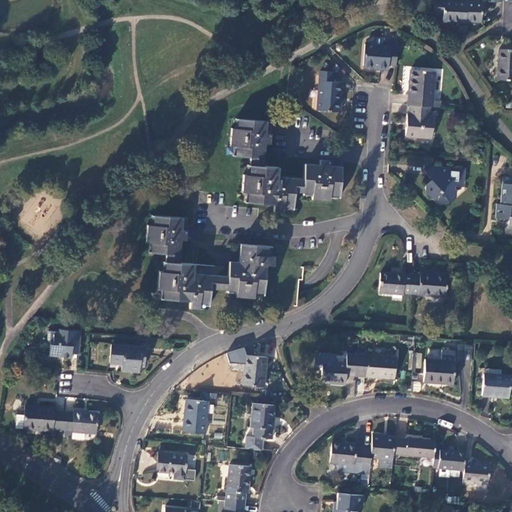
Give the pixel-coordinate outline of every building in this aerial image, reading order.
[(466,2),(433,1),(433,14),(443,14),(443,22),(466,23),(466,21),(481,22),(482,1),(466,1),(466,2)] [(384,38),(374,37),(368,41),(367,43),(365,43),(363,67),(380,68),(380,70),(388,70),(388,65),(396,66),(397,48),(390,47),(390,46),(383,45),(384,38)] [(511,50),(498,50),(497,81),(511,81),(511,50)] [(317,110),(339,112),(342,82),(332,81),(333,71),(320,70),(317,110)] [(435,72),(410,70),(408,105),(410,105),(430,107),(433,107),(435,72)] [(430,107),(410,105),(409,116),(407,116),(405,137),(431,139),(433,118),(429,118),(430,107)] [(272,122),(240,119),(239,128),(235,128),(231,127),(230,146),(234,146),(238,146),(237,155),(250,157),(249,165),(252,166),(251,175),(246,174),(242,174),(241,192),(245,192),(250,192),(249,201),(275,204),(274,211),(283,212),(284,208),(284,203),(293,204),(294,192),(303,193),(303,189),(312,190),(312,195),(311,199),(330,200),(330,196),(330,192),(339,192),(342,161),(330,160),(320,160),(319,164),(305,163),(304,178),(278,176),(278,167),(263,166),(265,143),(270,144),(272,122)] [(437,167),(427,166),(427,173),(432,179),(431,180),(436,180),(437,167)] [(464,169),(437,167),(436,180),(431,180),(426,185),(425,194),(428,194),(432,198),(440,191),(449,200),(455,195),(455,191),(453,189),(453,185),(463,186),(464,169)] [(494,216),(508,218),(507,224),(511,224),(511,184),(502,183),(499,204),(496,203),(494,216)] [(188,218),(156,216),(155,225),(151,225),(147,224),(145,242),(149,242),(154,243),(153,252),(165,253),(165,262),(167,262),(167,271),(162,271),(158,271),(157,288),(161,289),(165,289),(165,298),(190,301),(190,308),(199,309),(199,305),(200,301),(209,301),(210,289),(227,290),(227,287),(236,288),(236,293),(236,297),(254,298),(254,294),(255,290),(263,290),(265,265),(273,265),(274,256),(270,256),(265,255),(266,246),(240,244),(238,261),(229,261),(228,276),(193,273),(194,264),(179,263),(181,240),(185,240),(188,218)] [(397,275),(381,274),(380,292),(403,294),(403,293),(411,293),(412,275),(397,273),(397,275)] [(419,275),(412,275),(411,293),(445,296),(447,275),(419,273),(419,275)] [(59,331),(49,330),(48,341),(50,341),(49,356),(71,357),(71,352),(72,344),(79,345),(81,330),(59,329),(59,331)] [(472,344),(460,343),(459,358),(471,359),(472,344)] [(79,345),(72,344),(71,352),(79,353),(79,345)] [(146,347),(111,344),(109,363),(121,364),(121,370),(139,372),(139,366),(144,366),(146,347)] [(441,350),(441,361),(425,359),(423,382),(453,384),(454,362),(453,362),(454,351),(441,350)] [(335,354),(319,353),(315,357),(314,366),(321,367),(320,381),(336,382),(336,383),(345,384),(345,375),(356,376),(357,355),(346,354),(346,364),(335,363),(335,354)] [(396,357),(357,354),(357,355),(356,376),(395,378),(396,357)] [(266,357),(245,355),(243,385),(263,387),(266,357)] [(510,376),(482,374),(481,395),(508,397),(510,376)] [(419,380),(413,380),(412,390),(418,390),(420,388),(420,382),(419,380)] [(207,401),(185,399),(183,432),(204,434),(207,401)] [(274,405),(252,403),(250,428),(253,428),(252,437),(263,438),(271,439),(274,414),(273,414),(274,405)] [(54,408),(24,405),(22,428),(52,431),(52,428),(65,429),(66,412),(54,411),(54,408)] [(74,413),(66,412),(65,429),(65,430),(64,438),(71,439),(71,430),(72,430),(72,431),(85,432),(96,434),(98,414),(83,413),(83,411),(74,410),(74,413)] [(85,432),(72,431),(71,439),(84,440),(85,432)] [(392,468),(393,459),(393,454),(395,439),(381,437),(381,436),(372,435),(371,450),(364,449),(362,466),(361,473),(369,474),(371,457),(378,458),(378,466),(392,468)] [(252,437),(246,437),(245,448),(262,449),(263,438),(252,437)] [(405,439),(395,439),(393,454),(434,458),(434,449),(435,441),(405,438),(405,439)] [(331,444),(330,464),(339,464),(338,472),(361,474),(361,473),(362,466),(364,449),(356,448),(356,446),(331,444)] [(465,452),(434,449),(434,458),(433,467),(464,471),(465,458),(465,452)] [(186,455),(158,452),(156,471),(173,473),(173,478),(184,479),(186,455)] [(473,459),(465,458),(464,471),(463,483),(473,484),(473,483),(488,484),(490,464),(472,463),(473,459)] [(250,466),(229,464),(225,500),(244,502),(245,493),(247,493),(250,466)] [(338,493),(337,503),(334,502),(333,511),(355,511),(356,509),(361,504),(362,504),(363,495),(338,493)] [(243,511),(244,502),(225,500),(224,511),(243,511)]
